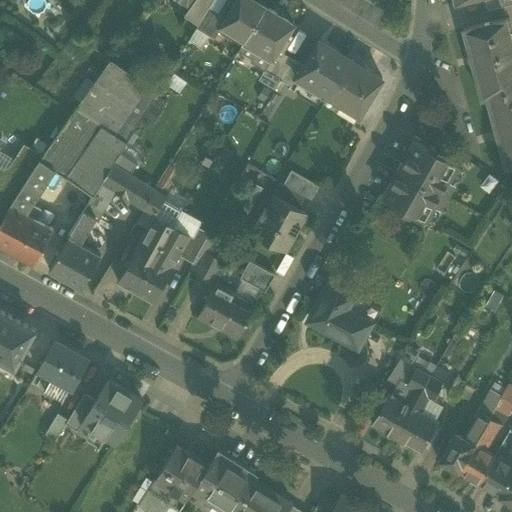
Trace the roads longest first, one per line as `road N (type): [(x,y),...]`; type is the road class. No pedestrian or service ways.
road 1 (residential): [(230,405),(399,106),(416,62)]
road 2 (residential): [(0,277),(230,405)]
road 3 (residential): [(230,405),(424,511)]
road 4 (residential): [(416,62),(312,0)]
